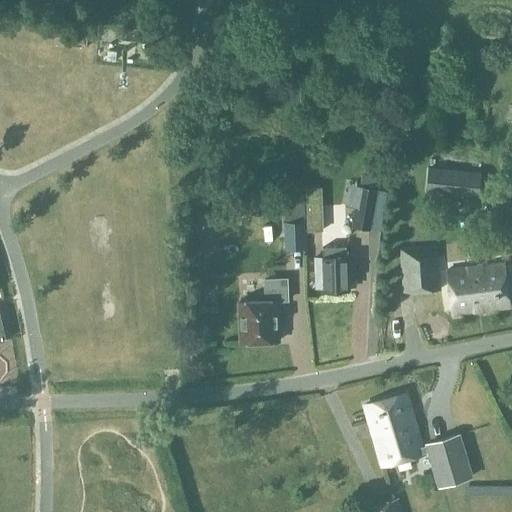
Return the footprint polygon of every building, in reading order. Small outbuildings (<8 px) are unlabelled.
[(123,28),(122,40),(145,42),(146,56),(160,55),(159,31),(145,32),(145,30),(123,28)] [(51,44),(87,48),(88,36),(52,33),(51,44)] [(107,61),(116,62),(117,53),(108,52),(107,61)] [(427,193),(478,199),(481,174),(430,168),(427,193)] [(307,214),(308,232),(322,231),(322,213),(321,187),(306,188),(307,214)] [(357,198),(356,207),(352,226),(370,230),(377,190),(368,188),(366,199),(357,198)] [(306,252),(304,205),(285,206),(286,224),(284,225),(286,253),(306,252)] [(223,236),(275,235),(275,209),(222,210),(223,236)] [(350,287),(356,287),(355,257),(347,257),(346,247),(323,248),(324,258),(316,258),(317,288),(323,288),(323,292),(350,291),(350,287)] [(405,291),(440,289),(437,248),(402,250),(405,291)] [(454,315),(510,307),(505,263),(448,271),(454,315)] [(198,290),(215,289),(215,272),(198,273),(198,290)] [(278,301),(289,301),(288,280),(266,281),(266,301),(240,302),(242,343),(279,342),(278,301)] [(422,455),(404,394),(363,406),(381,467),(422,455)] [(401,511),(398,500),(368,510),(368,511),(401,511)]
